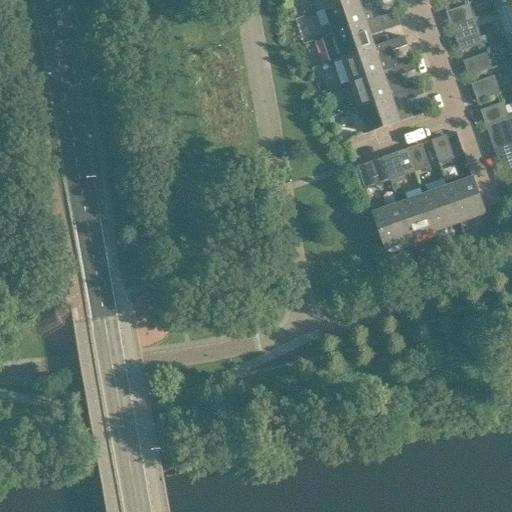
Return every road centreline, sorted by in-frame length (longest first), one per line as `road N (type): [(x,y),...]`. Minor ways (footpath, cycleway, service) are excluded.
road 1 (secondary): [(139,511),(47,0)]
road 2 (unclassified): [(309,333),(249,0)]
road 3 (unclassified): [(0,375),(309,333)]
road 4 (unclassified): [(309,333),(511,268)]
road 5 (unclassified): [(471,162),(410,0)]
